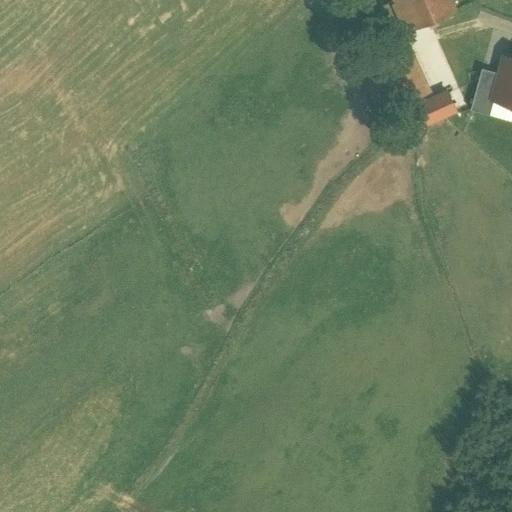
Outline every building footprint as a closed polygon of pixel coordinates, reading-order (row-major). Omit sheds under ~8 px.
[(459,9),(454,0),(389,0),(404,33),(459,9)] [(404,86),(397,67),(410,62),(399,33),(368,44),(371,53),(388,46),(392,59),(381,63),(392,91),(404,86)] [(511,54),(503,51),(497,72),(490,97),(495,99),(511,103),(511,54)] [(490,97),(497,72),(483,68),(472,109),(491,114),(495,99),(490,97)] [(421,128),(460,111),(449,87),(411,104),(421,128)]
